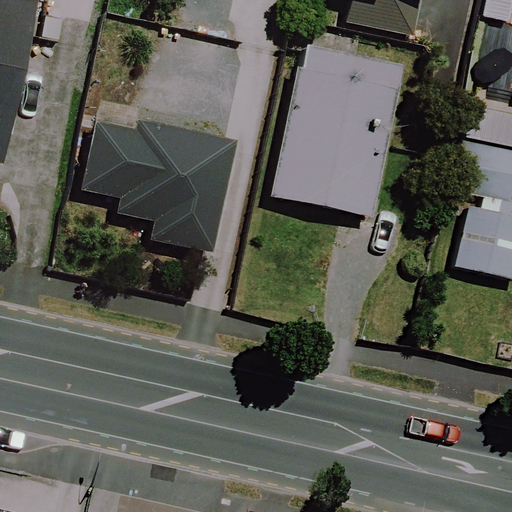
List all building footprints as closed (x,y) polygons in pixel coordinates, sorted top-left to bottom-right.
[(0,0),(0,160),(27,0),(0,0)] [(421,0),(345,0),(351,1),(345,32),(411,47),(420,8),(421,0)] [(504,29),(509,0),(475,0),(471,22),(504,29)] [(368,222),(398,71),(363,64),(366,45),(303,33),(268,202),(368,222)] [(511,286),(511,280),(511,204),(505,203),(511,175),(511,120),(462,108),(441,192),(463,197),(444,269),(511,286)] [(134,127),(131,138),(92,129),(76,195),(112,203),(109,218),(150,227),(145,244),(203,258),(229,149),(134,127)]
